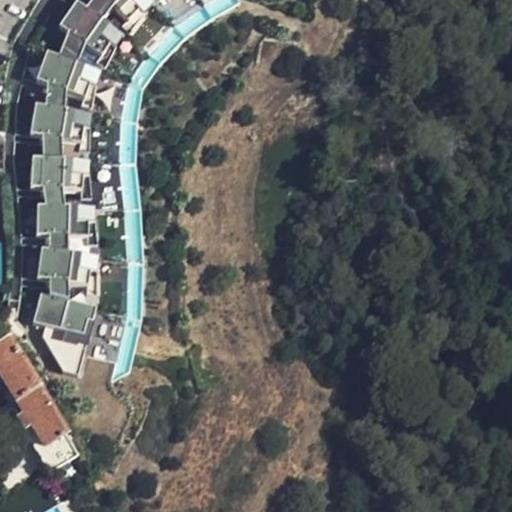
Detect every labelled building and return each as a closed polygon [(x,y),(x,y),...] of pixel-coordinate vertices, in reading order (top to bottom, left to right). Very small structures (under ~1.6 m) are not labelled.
[(155,5),(149,0),(101,0),(97,6),(108,16),(115,9),(129,23),(140,12),(144,16),(155,5)] [(77,1),(61,27),(75,35),(69,43),(82,52),(87,44),(105,54),(113,42),(118,45),(126,32),(77,1)] [(106,72),(52,53),(42,80),(57,85),(53,96),(68,101),(71,92),(90,99),(95,84),(101,86),(106,72)] [(99,114),(42,106),(38,135),(53,136),(51,148),(67,150),(69,141),(89,144),(91,128),(97,129),(99,114)] [(98,160),(41,157),(40,187),(55,187),(55,198),(71,199),(71,189),(91,190),(92,174),(98,175),(98,160)] [(48,205),(47,234),(62,235),(62,246),(78,247),(78,237),(99,237),(98,222),(105,221),(105,206),(48,205)] [(109,259),(53,251),(49,279),(64,281),(62,293),(78,296),(80,286),(100,288),(101,273),(108,274),(109,259)] [(53,295),(46,323),(61,327),(58,338),(74,341),(76,332),(95,336),(99,322),(105,323),(108,308),(53,295)] [(68,450),(34,391),(32,392),(5,345),(0,347),(0,383),(26,430),(20,435),(45,479),(75,460),(68,450)]
